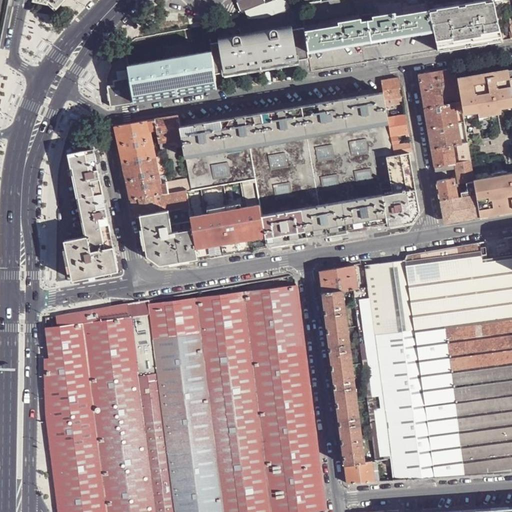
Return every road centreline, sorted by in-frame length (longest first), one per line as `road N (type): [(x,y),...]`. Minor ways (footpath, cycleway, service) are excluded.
road 1 (residential): [(98,117),(407,68)]
road 2 (unclassified): [(335,501),(305,256)]
road 3 (secondary): [(28,501),(32,301)]
road 4 (secondary): [(9,290),(6,486)]
road 5 (unclassified): [(511,489),(335,501)]
road 6 (tertiary): [(138,285),(98,117)]
road 7 (tertiary): [(138,285),(305,256)]
road 8 (residential): [(407,68),(434,234)]
road 9 (tertiary): [(305,256),(434,234)]
